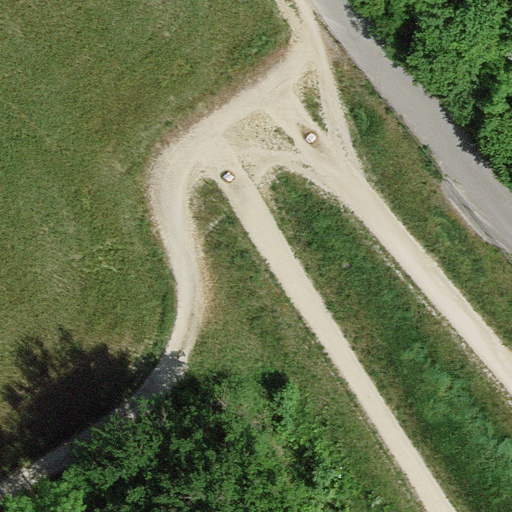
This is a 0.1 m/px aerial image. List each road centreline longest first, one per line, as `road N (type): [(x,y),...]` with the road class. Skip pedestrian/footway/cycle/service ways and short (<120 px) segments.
road 1 (track): [(0,500),(149,407),(187,364),(199,321),(165,169),(176,147),(202,128)]
road 2 (track): [(202,128),(443,511)]
road 3 (track): [(511,369),(269,82)]
road 4 (unclassified): [(511,224),(335,0)]
road 5 (unknown): [(490,198),(322,320)]
road 6 (track): [(202,128),(313,47)]
